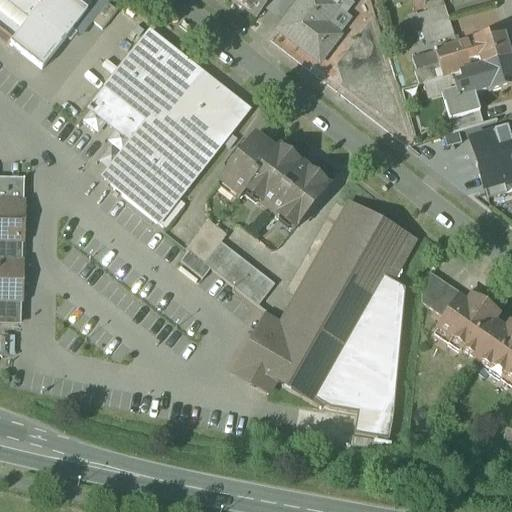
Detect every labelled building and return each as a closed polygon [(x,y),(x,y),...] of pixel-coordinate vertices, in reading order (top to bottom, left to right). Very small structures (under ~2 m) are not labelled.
[(0,0),(0,38),(5,43),(10,47),(41,8),(30,0),(0,0)] [(10,47),(42,72),(87,14),(69,0),(46,0),(41,8),(10,47)] [(230,0),(257,20),(272,0),(230,0)] [(325,0),(303,0),(299,5),(278,32),(320,64),(337,42),(321,29),(337,9),(325,0)] [(444,9),(417,17),(421,30),(422,30),(449,22),(444,9)] [(449,22),(422,30),(427,47),(454,38),(449,22)] [(473,41),(434,53),(439,67),(414,74),(419,88),(424,86),(450,79),(511,60),(503,34),(473,43),(473,41)] [(245,113),(148,36),(93,105),(118,124),(139,141),(131,151),(104,184),(157,226),(245,113)] [(511,60),(450,79),(455,93),(455,94),(457,103),(474,98),(488,94),(488,95),(511,88),(511,63),(511,60)] [(450,79),(424,86),(429,101),(455,93),(450,79)] [(474,98),(457,103),(455,94),(442,98),(444,107),(449,124),(479,115),(474,98)] [(479,115),(449,124),(453,135),(483,126),(479,115)] [(511,184),(511,132),(506,134),(506,133),(492,137),(493,138),(468,145),(483,193),(511,184)] [(444,142),(446,150),(461,146),(458,138),(444,142)] [(255,140),(220,184),(240,200),(245,195),(275,156),(255,140)] [(327,190),(279,152),(275,156),(245,195),(293,233),(327,190)] [(0,182),(0,326),(23,327),(23,281),(23,249),(24,213),(24,183),(0,182)] [(349,206),(280,328),(265,319),(248,347),(263,356),(259,365),(254,373),(278,386),(321,411),(323,407),(392,285),(415,244),(349,206)] [(208,224),(185,252),(204,267),(221,246),(227,239),(208,224)] [(221,246),(204,267),(258,310),(275,288),(221,246)] [(463,299),(429,276),(423,285),(421,307),(445,323),(458,303),(459,304),(463,299)] [(392,285),(323,407),(330,411),(358,416),(354,437),(389,443),(392,421),(405,292),(392,285)] [(497,320),(471,302),(466,309),(459,304),(458,303),(445,323),(437,334),(462,351),(461,353),(476,364),(498,331),(492,327),(497,320)] [(511,329),(510,328),(505,335),(498,331),(476,364),(491,374),(493,372),(511,385),(511,329)] [(263,356),(248,347),(243,355),(231,376),(271,399),(278,386),(254,373),(259,365),(263,356)]
